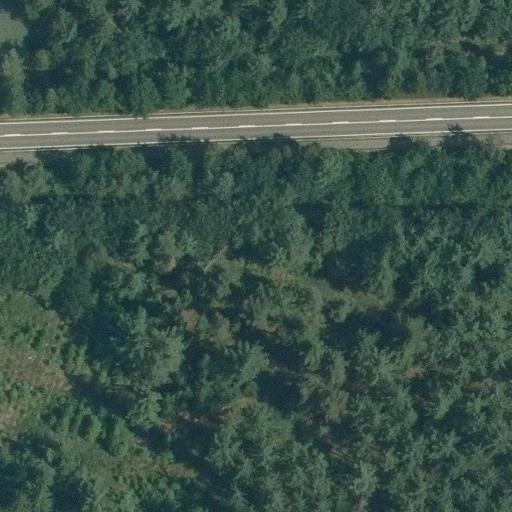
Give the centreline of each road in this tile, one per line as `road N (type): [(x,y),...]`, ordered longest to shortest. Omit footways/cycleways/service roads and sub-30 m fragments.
road 1 (tertiary): [(0,137),(511,120)]
road 2 (track): [(0,203),(511,219)]
